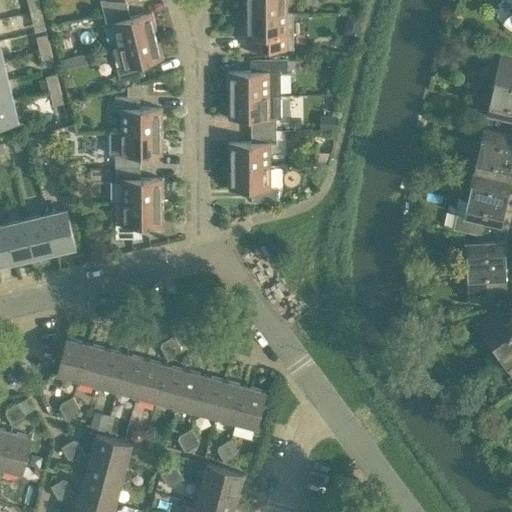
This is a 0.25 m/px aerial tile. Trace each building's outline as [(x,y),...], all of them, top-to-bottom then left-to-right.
[(40,8),(38,0),(27,0),(30,11),(40,8)] [(100,0),(103,12),(128,6),(126,0),(100,0)] [(244,0),(245,13),(286,12),(286,0),(244,0)] [(130,17),(128,6),(103,12),(106,25),(117,22),(122,44),(158,35),(152,12),(130,17)] [(44,23),(40,8),(30,11),(33,26),(44,23)] [(293,12),(286,12),(245,13),(245,37),(251,37),(251,49),(293,48),(293,12)] [(461,17),(447,18),(448,33),(462,31),(461,17)] [(39,50),(50,48),(46,33),(35,36),(39,50)] [(158,35),(122,44),(128,66),(117,68),(120,81),(144,75),(142,63),(163,58),(158,35)] [(54,63),(50,48),(39,50),(43,65),(54,63)] [(488,82),(486,88),(511,94),(511,55),(500,52),(493,83),(488,82)] [(75,65),(72,55),(60,58),(62,68),(75,65)] [(4,59),(0,60),(0,81),(8,79),(4,59)] [(287,59),(276,59),(250,59),(250,71),(228,71),(228,94),(269,94),(280,94),(280,72),(287,72),(287,59)] [(49,90),(59,87),(56,73),(45,75),(46,77),(48,88),(49,90)] [(41,90),(48,88),(46,77),(38,79),(41,90)] [(8,79),(0,81),(0,102),(13,99),(8,79)] [(339,83),(325,83),(326,91),(339,91),(339,83)] [(63,102),(59,87),(49,90),(52,105),(63,102)] [(511,117),(511,94),(486,88),(485,94),(490,95),(486,111),(479,110),(476,124),(483,126),(502,130),(505,116),(511,117)] [(280,94),(269,94),(228,94),(228,118),(250,118),(250,130),(276,130),(276,117),(280,117),(280,94)] [(122,109),(122,131),(162,131),(162,107),(140,108),(140,96),(115,96),(115,109),(122,109)] [(13,99),(0,102),(0,124),(18,120),(13,99)] [(319,113),(319,128),(335,128),(334,113),(319,113)] [(511,117),(505,116),(502,130),(483,126),(479,142),(474,141),(473,147),(511,155),(511,117)] [(228,165),(269,165),(269,143),(276,143),(276,130),(250,130),(250,142),(228,142),(228,165)] [(163,154),(162,131),(122,131),(122,153),(115,153),(115,167),(140,167),(140,155),(163,154)] [(27,135),(30,146),(45,142),(42,132),(27,135)] [(30,146),(27,135),(12,139),(15,150),(30,146)] [(511,179),(511,173),(511,155),(473,147),(472,153),(476,154),(473,170),(511,179)] [(270,187),(269,165),(228,165),(228,189),(250,189),(250,201),(277,201),(276,187),(270,187)] [(141,178),(140,167),(115,167),(115,180),(122,180),(123,202),(163,202),(163,178),(141,178)] [(506,201),(511,179),(473,170),(469,186),(464,185),(463,191),(506,201)] [(501,223),(506,201),(463,191),(462,197),(466,198),(463,214),(456,213),(452,228),(478,234),(481,219),(501,223)] [(163,202),(123,202),(123,224),(116,224),(116,237),(141,237),(141,225),(163,225),(163,202)] [(46,213),(55,250),(75,245),(66,208),(46,213)] [(26,218),(35,255),(55,250),(46,213),(26,218)] [(6,223),(15,260),(35,255),(26,218),(6,223)] [(481,219),(478,234),(478,239),(465,240),(466,257),(461,257),(461,263),(505,262),(504,238),(508,225),(501,223),(481,219)] [(0,224),(0,263),(15,260),(6,223),(0,224)] [(506,285),(505,262),(461,263),(462,270),(466,269),(468,301),(494,300),(493,286),(506,285)] [(495,357),(511,343),(511,314),(506,319),(497,307),(476,323),(495,349),(491,352),(495,357)] [(138,331),(134,324),(122,330),(120,335),(123,340),(138,331)] [(138,331),(123,340),(128,347),(140,340),(141,335),(138,331)] [(160,346),(163,350),(178,341),(173,334),(161,341),(160,346)] [(57,373),(78,378),(87,342),(67,337),(57,373)] [(180,346),(178,341),(163,350),(167,358),(179,350),(180,346)] [(107,347),(87,342),(78,378),(95,383),(93,388),(96,388),(107,347)] [(511,343),(495,357),(498,362),(502,359),(511,371),(511,372),(506,376),(511,384),(511,343)] [(127,353),(107,347),(96,388),(99,389),(100,384),(117,389),(127,353)] [(147,358),(127,353),(117,389),(134,394),(133,398),(136,399),(147,358)] [(167,364),(147,358),(136,399),(139,400),(140,395),(157,400),(167,364)] [(186,369),(167,364),(157,400),(174,404),(173,409),(175,410),(186,369)] [(206,374),(186,369),(175,410),(178,411),(179,406),(196,411),(206,374)] [(226,380),(206,374),(196,411),(216,416),(226,380)] [(246,385),(226,380),(216,416),(236,421),(246,385)] [(266,391),(246,385),(236,421),(256,427),(266,391)] [(61,411),(77,402),(73,395),(60,402),(59,407),(61,411)] [(5,412),(8,417),(22,408),(18,401),(6,408),(5,412)] [(61,411),(66,418),(78,411),(79,407),(77,402),(61,411)] [(25,413),(22,408),(8,417),(12,424),(24,417),(25,413)] [(90,425),(99,427),(105,423),(107,414),(94,411),(90,425)] [(11,431),(0,427),(0,465),(1,466),(11,431)] [(180,443),(195,434),(191,427),(179,434),(177,439),(180,443)] [(31,436),(11,431),(1,466),(22,472),(31,436)] [(97,433),(91,454),(127,463),(133,443),(97,433)] [(198,439),(195,434),(180,443),(185,450),(197,444),(198,439)] [(69,441),(77,456),(84,452),(77,439),(73,438),(69,441)] [(217,449),(219,454),(234,445),(230,438),(218,445),(217,449)] [(72,459),(77,456),(69,441),(61,445),(68,458),(72,459)] [(237,450),(234,445),(219,454),(224,461),(236,454),(237,450)] [(91,454),(86,473),(126,484),(127,482),(122,481),(127,463),(91,454)] [(202,484),(238,494),(244,474),(207,464),(202,484)] [(167,468),(176,482),(183,478),(176,466),(172,465),(167,468)] [(171,485),(176,482),(167,468),(160,472),(166,484),(171,485)] [(86,473),(80,493),(116,503),(121,487),(125,488),(126,484),(86,473)] [(63,478),(58,480),(66,495),(74,491),(67,479),(63,478)] [(61,498),(66,495),(58,480),(50,485),(57,497),(61,498)] [(192,503),(225,511),(233,511),(238,494),(202,484),(197,501),(193,500),(192,503)] [(80,493),(74,511),(113,511),(116,503),(80,493)] [(193,511),(225,511),(192,503),(191,506),(195,507),(193,511)]
